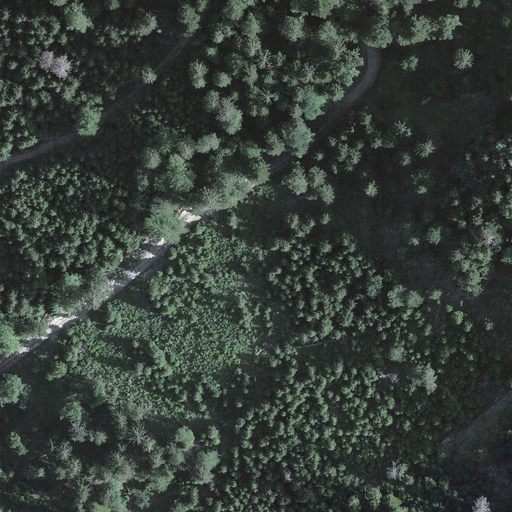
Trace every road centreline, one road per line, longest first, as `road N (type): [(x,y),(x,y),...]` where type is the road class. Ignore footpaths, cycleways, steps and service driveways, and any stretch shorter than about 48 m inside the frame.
road 1 (track): [(365,0),(373,66),(365,87),(285,162),(211,206),(115,290),(0,368)]
road 2 (track): [(0,165),(118,107),(214,0)]
